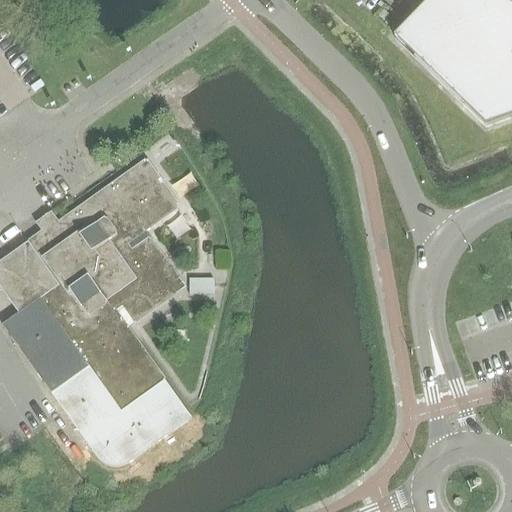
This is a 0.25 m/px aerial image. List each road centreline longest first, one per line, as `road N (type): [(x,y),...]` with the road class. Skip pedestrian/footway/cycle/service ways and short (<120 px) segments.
road 1 (unclassified): [(443,248),(365,103),(266,0)]
road 2 (secondary): [(426,303),(421,336),(446,452)]
road 3 (secondary): [(473,444),(426,303)]
